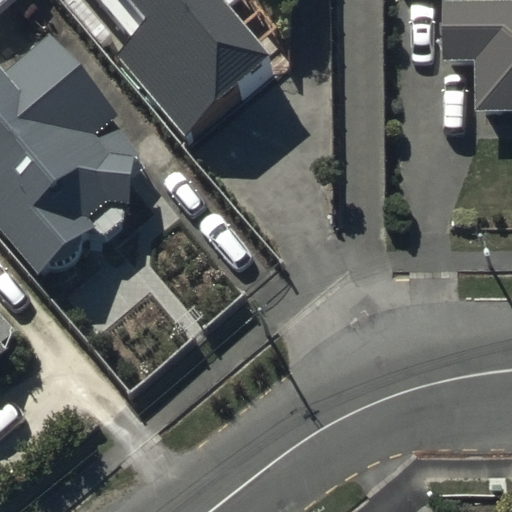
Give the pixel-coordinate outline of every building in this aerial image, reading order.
[(0,0),(0,19),(22,0),(0,0)] [(115,0),(147,36),(117,62),(187,144),(272,72),(220,12),(233,0),(115,0)] [(511,14),(443,16),(445,71),(475,70),(476,124),(511,122),(511,14)] [(120,131),(51,48),(4,90),(0,85),(0,241),(39,288),(91,244),(105,246),(123,233),(122,217),(138,217),(139,164),(114,135),(120,131)] [(23,346),(0,319),(0,378),(15,365),(9,358),(23,346)]
